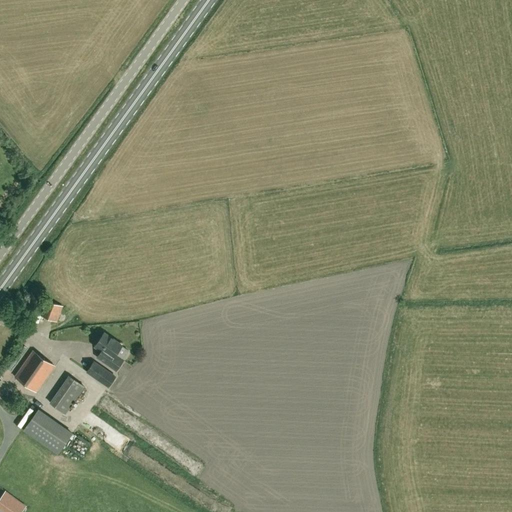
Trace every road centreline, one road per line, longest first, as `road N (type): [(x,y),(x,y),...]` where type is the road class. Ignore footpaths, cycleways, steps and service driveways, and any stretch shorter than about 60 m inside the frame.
road 1 (primary): [(0,291),(210,0)]
road 2 (unclassified): [(0,253),(182,0)]
